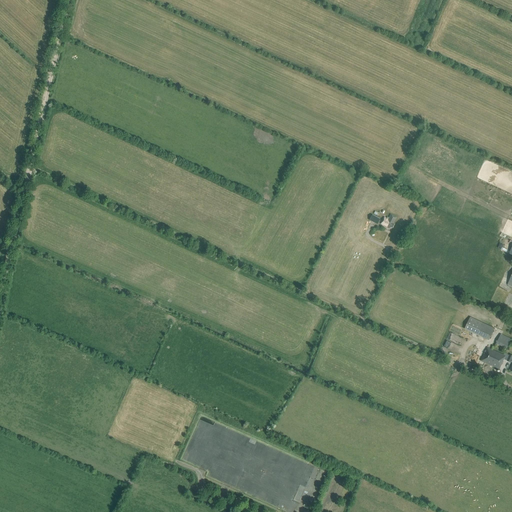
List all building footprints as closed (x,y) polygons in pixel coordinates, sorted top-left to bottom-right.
[(395,225),(393,224),(397,218),(391,215),(389,218),(387,217),(387,219),(385,218),(381,225),(383,226),(384,226),(390,229),(391,228),(393,228),(395,225)] [(377,225),(380,220),(372,216),(369,221),(377,225)] [(495,328),(470,317),(464,329),(489,341),(495,328)] [(507,348),(511,339),(500,335),(496,344),(507,348)] [(499,369),(505,356),(487,348),(481,361),(499,369)] [(221,432),(223,425),(214,422),(214,424),(200,420),(198,426),(211,430),(211,429),(221,432)]
